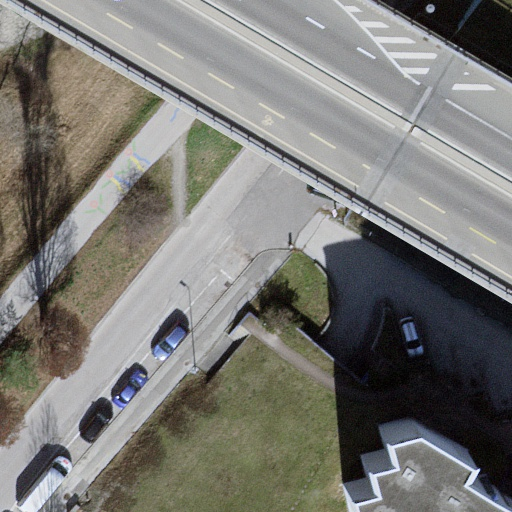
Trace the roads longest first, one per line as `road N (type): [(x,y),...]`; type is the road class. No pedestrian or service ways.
road 1 (secondary): [(113,0),(511,235)]
road 2 (residential): [(254,190),(0,492)]
road 3 (secondary): [(511,149),(259,0)]
road 4 (unclassified): [(402,0),(254,190)]
